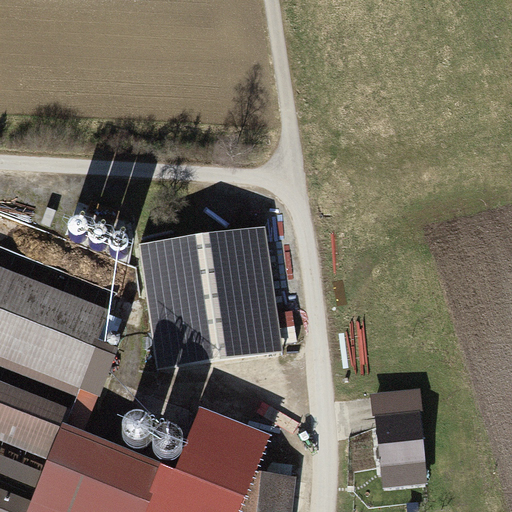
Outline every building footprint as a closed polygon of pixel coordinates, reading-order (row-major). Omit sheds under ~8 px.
[(260,233),(132,251),(151,381),(279,362),(260,233)] [(0,270),(0,371),(100,410),(120,360),(97,351),(112,314),(0,270)] [(112,354),(114,355),(115,356),(117,355),(118,355),(120,353),(120,352),(120,350),(120,349),(119,347),(118,346),(116,346),(115,346),(113,346),(112,347),(111,348),(110,350),(110,352),(111,353),(112,354)] [(67,418),(0,391),(0,477),(41,493),(62,431),(67,418)] [(419,394),(373,399),(384,496),(431,490),(419,394)] [(141,453),(145,452),(149,449),(152,445),(154,441),(154,437),(152,432),(150,429),(146,426),(142,425),(137,425),(133,427),(129,430),(127,434),(126,438),(127,443),(129,447),(132,450),(136,452),(141,453)] [(35,508),(0,494),(0,511),(209,511),(218,492),(103,447),(62,431),(41,493),(35,508)] [(221,446),(219,443),(217,441),(214,440),(210,439),(207,440),(204,442),(202,445),(201,448),(201,451),(202,455),(204,457),(207,459),(210,460),(214,460),(217,458),(219,456),(221,453),(221,450),(221,446)] [(179,457),(178,454),(175,452),(172,450),(169,450),(165,451),(162,452),(160,455),(159,458),(159,462),(160,465),(162,468),(165,470),(168,471),(172,470),(175,469),(178,467),(179,464),(180,460),(179,457)] [(260,479),(265,478),(269,476),(272,472),(273,468),(273,463),(272,459),(269,456),(265,453),(261,452),(256,452),(252,454),(249,457),(246,461),(245,465),(246,470),(248,474),(251,477),(256,479),(260,479)] [(202,473),(203,470),(203,467),(202,465),(201,462),(198,461),(196,460),(193,460),(190,461),(188,463),(187,465),(186,468),(187,470),(188,473),(189,475),(192,476),(194,477),(197,476),(200,475),(202,473)] [(224,479),(225,477),(226,474),(225,471),(223,469),(221,467),(218,466),(215,466),(213,467),(211,469),(209,471),(209,474),(209,477),(210,479),(212,481),(214,482),(217,483),(220,482),(222,481),(224,479)] [(290,511),(293,483),(236,478),(232,511),(290,511)]
